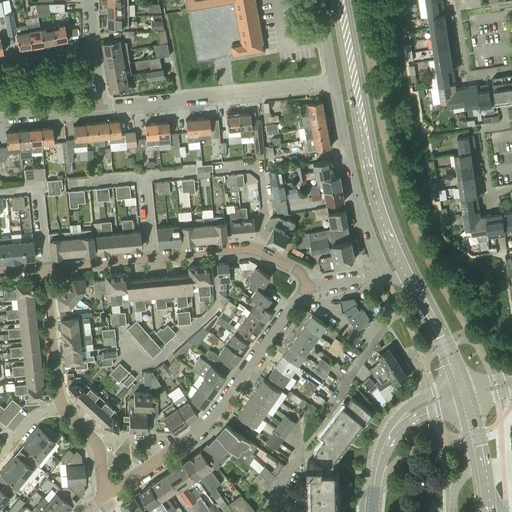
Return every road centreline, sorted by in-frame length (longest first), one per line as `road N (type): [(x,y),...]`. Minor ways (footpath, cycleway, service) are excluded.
road 1 (residential): [(103,496),(205,425),(308,285)]
road 2 (secondary): [(414,282),(374,183),(339,0)]
road 3 (residential): [(308,285),(298,271),(240,249),(42,267)]
road 4 (residential): [(101,108),(334,84)]
road 5 (unclassified): [(334,84),(362,217),(387,274)]
road 6 (residential): [(373,511),(379,457),(392,429),(415,409),(462,392)]
road 7 (residential): [(60,404),(42,267)]
road 8 (secondary): [(462,392),(414,282)]
